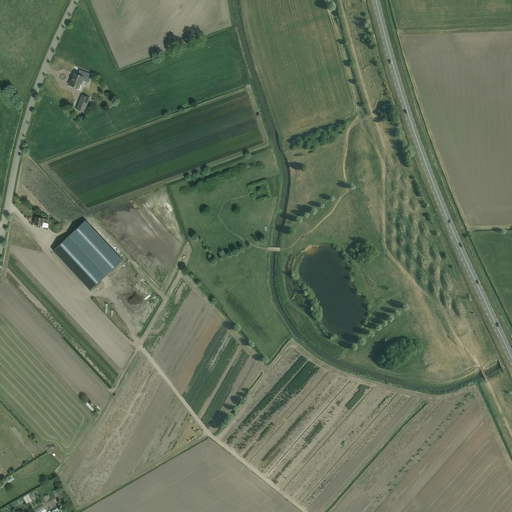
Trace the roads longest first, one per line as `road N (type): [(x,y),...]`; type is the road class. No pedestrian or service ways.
road 1 (primary): [(511,359),(430,180),(375,0)]
road 2 (track): [(356,115),(385,167),(388,251),(477,357)]
road 3 (unclassified): [(0,246),(23,129),(74,0)]
